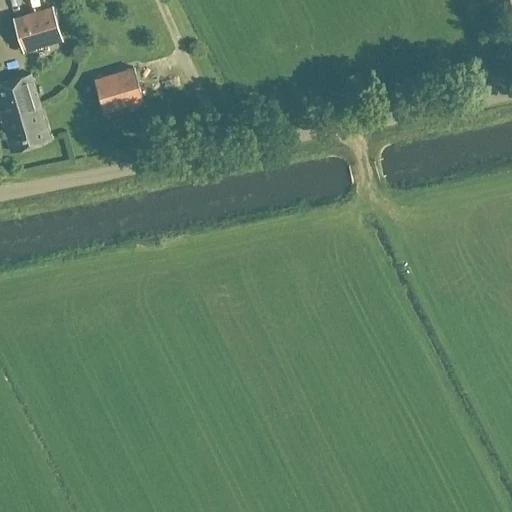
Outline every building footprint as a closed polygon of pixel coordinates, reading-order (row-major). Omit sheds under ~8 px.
[(61,36),(52,7),(14,18),(23,47),(61,36)] [(17,51),(20,66),(33,63),(30,49),(17,51)] [(142,97),(133,68),(95,80),(104,108),(142,97)] [(50,141),(36,95),(29,74),(0,83),(0,112),(12,152),(50,141)] [(95,144),(97,162),(106,161),(104,143),(95,144)]
